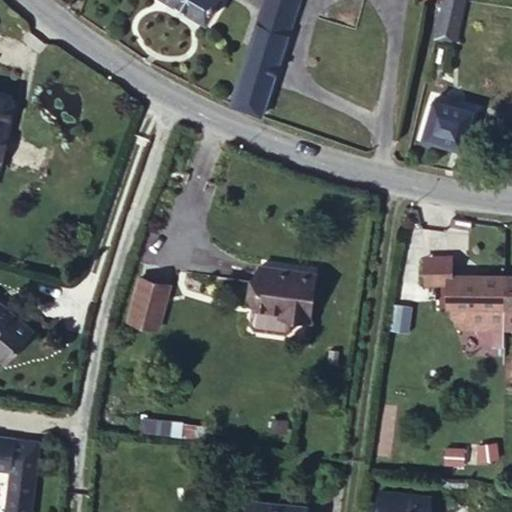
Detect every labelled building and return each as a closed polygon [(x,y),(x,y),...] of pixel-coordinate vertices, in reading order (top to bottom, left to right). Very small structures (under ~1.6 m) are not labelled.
[(255,0),(228,96),(262,110),(292,0),(255,0)] [(457,0),(434,0),(425,42),(446,47),(457,0)] [(0,123),(13,79),(0,75),(0,123)] [(464,114),(427,105),(419,140),(459,149),(464,114)] [(301,249),(245,241),(237,300),(241,304),(270,310),(276,305),(277,295),(293,297),(301,249)] [(442,275),(445,269),(443,252),(420,251),(420,274),(442,275)] [(116,295),(145,303),(157,260),(128,252),(116,295)] [(511,266),(445,269),(442,275),(444,301),(460,301),(461,322),(511,321),(511,266)] [(460,301),(444,301),(445,311),(456,323),(461,322),(460,301)] [(0,412),(0,446),(4,447),(8,415),(10,414),(0,412)] [(0,468),(0,495),(21,499),(38,420),(10,414),(8,415),(4,447),(0,468)] [(239,511),(296,511),(299,491),(242,484),(239,511)] [(372,484),(370,511),(429,511),(431,488),(372,484)]
